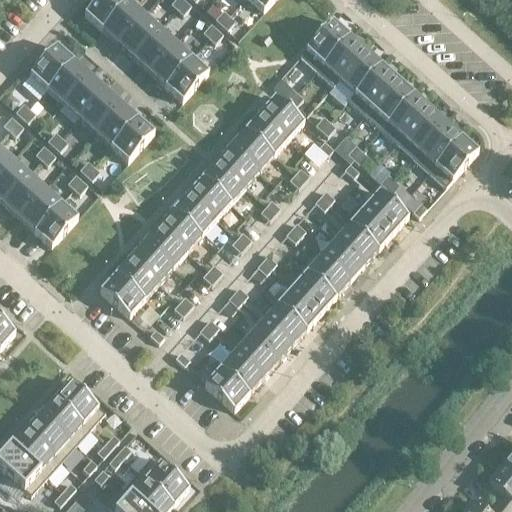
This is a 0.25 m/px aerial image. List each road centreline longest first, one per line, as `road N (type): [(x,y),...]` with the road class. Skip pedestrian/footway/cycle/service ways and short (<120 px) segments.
road 1 (residential): [(0,262),(225,460),(475,188)]
road 2 (residential): [(351,0),(511,141)]
road 3 (residential): [(409,511),(511,387)]
